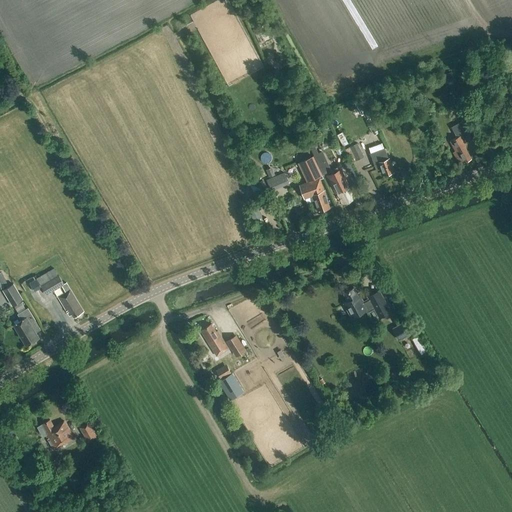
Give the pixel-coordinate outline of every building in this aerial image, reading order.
[(440,76),(443,85),(455,80),(451,72),(440,76)] [(393,111),(383,115),(385,119),(395,115),(393,111)] [(367,112),(363,114),(366,119),(370,127),(372,132),(373,132),(374,136),(378,134),(374,125),(370,117),(367,112)] [(462,135),(468,132),(462,122),(451,127),(457,138),(462,135)] [(462,135),(457,138),(450,141),(455,151),(453,153),(460,165),(471,159),(464,147),(467,145),(462,135)] [(358,145),(347,151),(353,163),(365,157),(358,145)] [(384,176),(394,173),(389,159),(388,159),(385,150),(370,155),(374,166),(380,164),(384,176)] [(322,152),(313,156),(322,175),(330,170),(322,152)] [(313,155),(298,162),(302,170),(305,169),(310,181),(300,185),(304,199),(313,196),(318,211),(330,207),(319,179),(323,177),(322,175),(313,156),(313,155)] [(271,168),(266,170),(269,177),(274,175),(271,168)] [(341,170),(327,177),(335,193),(337,192),(343,203),(354,197),(344,176),(341,170)] [(284,173),(277,176),(281,185),(288,182),(284,173)] [(66,293),(58,297),(70,317),(72,315),(74,318),(81,313),(75,303),(77,302),(66,282),(63,283),(59,275),(55,277),(51,270),(37,279),(41,285),(46,296),(62,287),(66,293)] [(1,272),(0,273),(0,288),(1,290),(8,285),(1,272)] [(3,291),(12,306),(23,299),(13,284),(3,291)] [(352,318),(366,311),(367,313),(375,309),(379,318),(391,312),(379,290),(367,297),(368,299),(364,302),(360,295),(358,296),(354,288),(344,293),(349,301),(344,304),(352,318)] [(21,321),(14,325),(26,346),(39,339),(36,333),(41,330),(28,308),(17,314),(21,321)] [(407,320),(393,329),(400,341),(414,332),(407,320)] [(217,357),(229,349),(218,331),(217,332),(212,324),(201,331),(217,357)] [(246,351),(236,336),(226,342),(236,357),(246,351)] [(412,340),(420,355),(427,352),(419,336),(412,340)] [(226,365),(216,371),(221,379),(231,373),(226,365)] [(54,427),(50,420),(43,424),(38,427),(43,436),(46,434),(54,449),(74,438),(64,421),(54,427)] [(96,437),(88,423),(80,428),(87,441),(96,437)] [(56,459),(51,462),(55,469),(60,466),(56,459)]
